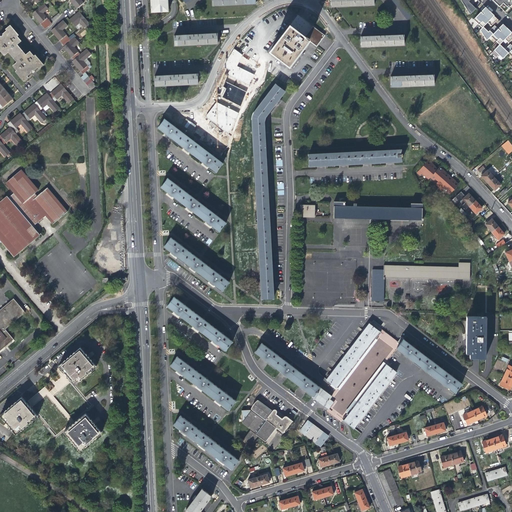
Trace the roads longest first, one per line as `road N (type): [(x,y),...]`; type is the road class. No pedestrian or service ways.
road 1 (residential): [(286,311),(287,112),(338,39)]
road 2 (residential): [(338,39),(412,132),(464,173),(511,227)]
road 3 (residential): [(286,311),(384,314),(511,407)]
road 4 (residential): [(366,463),(260,376),(225,314)]
road 5 (secondary): [(151,511),(141,318)]
road 6 (residential): [(148,108),(199,100),(235,36),(286,0)]
road 7 (secondary): [(138,284),(127,108)]
road 8 (residential): [(158,279),(148,108)]
road 9 (residential): [(158,279),(165,447)]
road 10 (residential): [(6,0),(61,63),(0,121)]
road 11 (residential): [(366,463),(511,421)]
road 12 (residential): [(234,502),(366,463)]
road 13 (residential): [(0,391),(95,311)]
